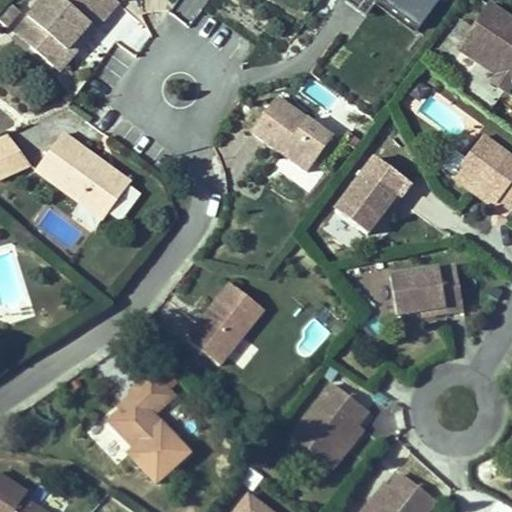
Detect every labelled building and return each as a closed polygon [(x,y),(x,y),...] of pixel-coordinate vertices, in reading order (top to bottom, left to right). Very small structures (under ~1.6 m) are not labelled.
[(119,3),(115,0),(41,0),(13,33),(60,73),(119,3)] [(181,0),(178,6),(196,17),(206,0),(181,0)] [(432,0),(342,0),(341,2),(368,20),(376,7),(413,31),(432,0)] [(505,93),(511,82),(511,19),(486,3),(456,49),(479,64),(482,59),(499,70),(495,75),(490,83),(505,93)] [(495,75),(499,70),(482,59),(479,64),(495,75)] [(96,82),(114,88),(120,68),(103,63),(96,82)] [(334,138),(274,96),(247,133),(280,156),(272,168),(299,187),(334,138)] [(130,178),(64,133),(35,175),(81,206),(72,219),(91,233),(130,178)] [(9,135),(0,138),(0,179),(32,167),(9,135)] [(511,210),(511,156),(483,135),(452,177),(474,193),(479,186),(499,201),(511,210)] [(376,157),(336,211),(369,235),(383,215),(397,195),(401,198),(412,183),(376,157)] [(499,201),(479,186),(474,193),(494,207),(499,201)] [(401,198),(397,195),(383,215),(387,218),(401,198)] [(459,262),(393,274),(400,313),(424,309),(448,304),(449,309),(467,306),(459,262)] [(266,312),(228,282),(180,342),(218,372),(266,312)] [(448,304),(424,309),(425,314),(449,309),(448,304)] [(311,319),(288,347),(305,361),(329,333),(311,319)] [(195,440),(161,401),(182,382),(159,357),(136,377),(141,383),(115,406),(139,433),(133,439),(161,470),(195,440)] [(330,386),(287,440),(327,472),(344,450),(338,445),(353,427),(364,413),(330,386)] [(359,432),(353,427),(338,445),(344,450),(359,432)] [(359,511),(424,511),(441,492),(407,465),(396,478),(381,497),(375,492),(359,511)] [(29,487),(0,471),(0,511),(47,511),(23,499),(29,487)] [(396,478),(390,473),(375,492),(381,497),(396,478)] [(274,511),(248,492),(232,511),(274,511)]
